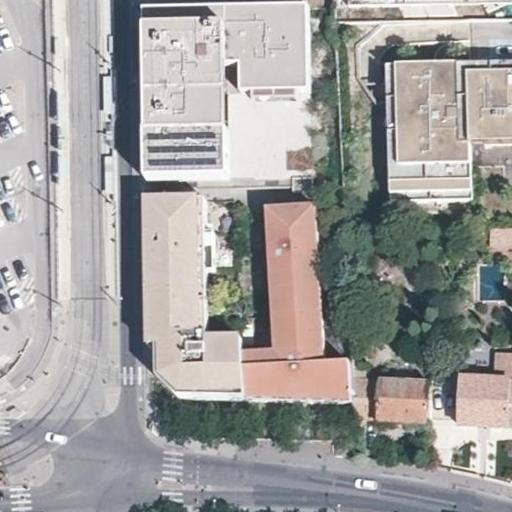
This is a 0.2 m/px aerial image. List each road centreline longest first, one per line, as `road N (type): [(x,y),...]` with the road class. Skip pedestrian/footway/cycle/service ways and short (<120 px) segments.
road 1 (secondary): [(119,449),(128,375),(123,0)]
road 2 (tertiary): [(492,511),(367,492),(263,487)]
road 3 (tertiary): [(111,498),(263,487)]
road 4 (tertiary): [(263,487),(119,449)]
road 5 (secondary): [(119,449),(57,430),(0,427)]
